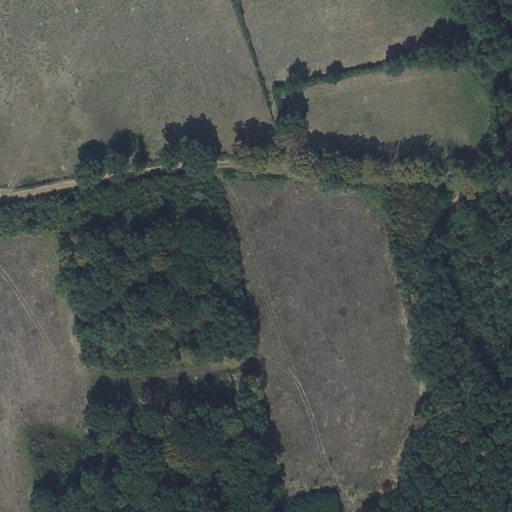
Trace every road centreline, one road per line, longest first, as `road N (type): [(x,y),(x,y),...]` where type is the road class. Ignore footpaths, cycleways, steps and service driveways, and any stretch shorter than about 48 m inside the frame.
road 1 (track): [(0,198),(180,166),(270,162),(324,163),(511,201)]
road 2 (track): [(465,190),(434,232),(429,261),(433,390),(425,429),(374,511)]
